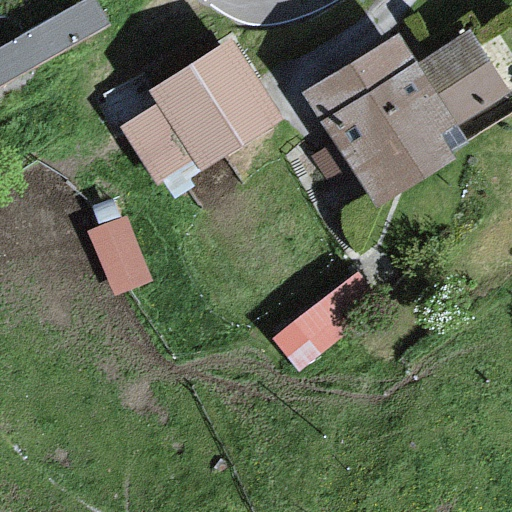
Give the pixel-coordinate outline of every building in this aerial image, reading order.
[(0,0),(0,65),(115,29),(105,0),(0,0)] [(383,32),(282,89),(367,215),(468,150),(458,127),(511,95),(511,93),(472,30),(410,65),(383,32)] [(271,123),(218,35),(134,87),(148,110),(124,127),(159,193),(271,123)] [(124,222),(85,238),(121,300),(151,282),(124,222)] [(350,280),(275,342),(308,373),(378,313),(350,280)]
